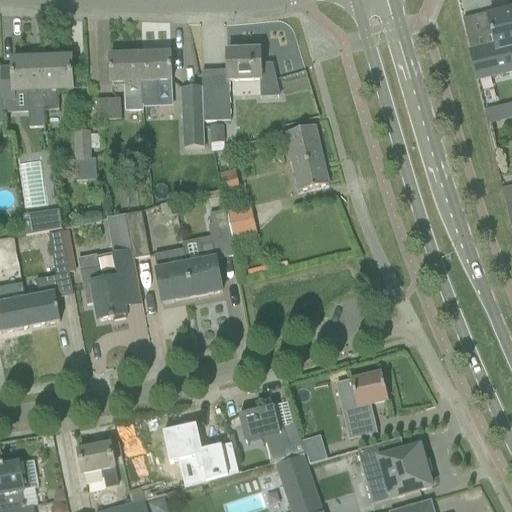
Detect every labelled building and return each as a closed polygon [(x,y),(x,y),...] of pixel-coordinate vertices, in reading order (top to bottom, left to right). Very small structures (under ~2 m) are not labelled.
[(470,51),(477,82),(511,74),(511,59),(510,49),(511,48),(511,11),(488,17),(494,46),(470,51)] [(202,89),(202,91),(204,125),(232,124),(230,86),(261,85),(261,88),(276,87),(272,67),(262,67),(261,52),(227,54),(228,75),(202,76),(202,89)] [(140,57),(142,114),(144,114),(144,108),(158,108),(157,84),(173,83),(171,56),(154,56),(140,57)] [(125,85),(126,114),(142,114),(140,57),(110,58),(111,86),(125,85)] [(45,119),(45,124),(45,113),(60,112),(59,92),(73,91),(71,60),(42,61),(45,119)] [(30,113),(30,130),(45,130),(45,124),(45,119),(42,61),(12,62),(13,70),(1,70),(2,101),(15,101),(15,94),(28,93),(29,113),(30,113)] [(202,91),(182,91),(184,151),(186,151),(205,150),(204,125),(202,91)] [(120,101),(97,102),(98,123),(99,123),(121,122),(120,103),(120,101)] [(286,136),(300,194),(329,187),(315,128),(286,136)] [(225,129),(211,130),(213,154),(218,155),(226,153),(225,129)] [(75,136),(77,184),(98,183),(97,162),(92,162),(91,135),(75,136)] [(219,177),(222,191),(223,198),(241,195),(236,173),(219,177)] [(148,176),(139,177),(140,185),(148,184),(148,176)] [(231,238),(255,233),(250,208),(226,213),(231,238)] [(33,216),(22,218),(25,239),(36,237),(62,233),(59,212),(33,216)] [(212,227),(208,228),(213,247),(216,261),(234,257),(226,213),(210,216),(212,227)] [(126,218),(135,262),(151,259),(149,247),(143,215),(126,218)] [(101,270),(80,274),(83,289),(87,308),(95,306),(99,324),(114,321),(114,324),(126,321),(126,318),(119,284),(136,280),(141,306),(143,306),(138,286),(133,262),(135,262),(126,218),(108,222),(114,256),(98,259),(101,270)] [(62,235),(70,276),(76,275),(68,234),(62,235)] [(25,302),(31,330),(60,324),(55,297),(72,293),(61,236),(50,238),(58,279),(38,283),(41,299),(25,302)] [(15,244),(18,256),(37,253),(34,240),(15,244)] [(203,263),(186,266),(192,300),(222,294),(216,261),(213,247),(201,249),(203,263)] [(157,272),(163,305),(192,300),(184,253),(156,258),(159,272),(157,272)] [(22,286),(0,290),(0,328),(1,336),(31,330),(25,302),(22,286)] [(351,384),(336,387),(350,443),(377,436),(370,407),(389,402),(382,376),(351,383),(351,384)] [(239,418),(247,446),(271,440),(273,446),(283,443),(274,409),(259,413),(239,418)] [(283,451),(287,463),(306,456),(307,456),(302,444),(297,427),(284,430),(290,449),(283,451)] [(196,429),(165,436),(169,455),(171,464),(179,463),(186,490),(207,484),(238,475),(236,467),(232,448),(202,454),(196,429)] [(320,438),(302,444),(307,456),(306,456),(309,468),(327,463),(320,438)] [(358,453),(374,506),(432,490),(420,449),(405,454),(401,440),(358,453)] [(102,475),(105,491),(118,488),(110,447),(79,453),(84,478),(102,475)] [(321,511),(304,459),(276,468),(290,511),(321,511)] [(0,510),(0,511),(11,511),(26,509),(23,492),(35,490),(39,489),(34,464),(19,467),(19,466),(0,469),(0,510)] [(168,511),(165,500),(147,505),(148,511),(168,511)] [(339,511),(335,500),(321,505),(323,511),(339,511)] [(147,511),(145,502),(133,505),(134,506),(111,511),(147,511)]
